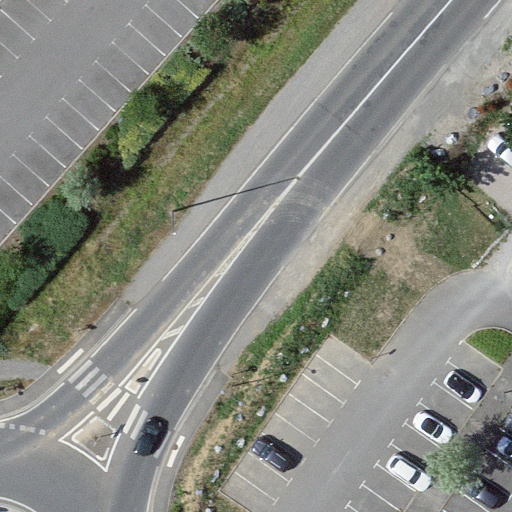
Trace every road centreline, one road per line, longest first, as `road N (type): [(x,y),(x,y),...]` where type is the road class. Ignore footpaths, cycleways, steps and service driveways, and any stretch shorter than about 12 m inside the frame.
road 1 (primary): [(394,69),(82,399),(0,453)]
road 2 (primary): [(123,511),(137,458),(174,385),(394,69)]
